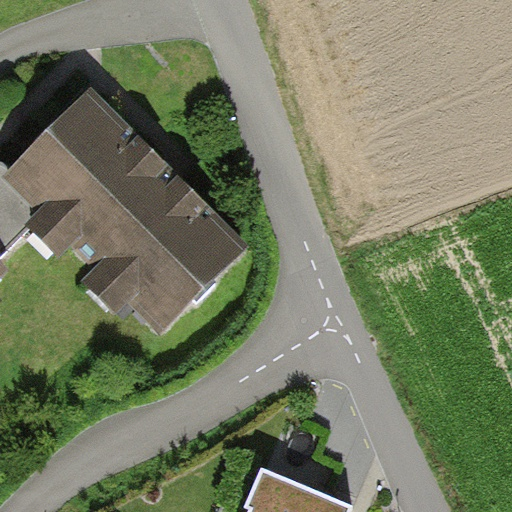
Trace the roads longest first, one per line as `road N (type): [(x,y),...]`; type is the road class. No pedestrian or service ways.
road 1 (residential): [(337,321),(65,476),(31,511)]
road 2 (residential): [(227,0),(337,321)]
road 3 (residential): [(431,511),(337,321)]
